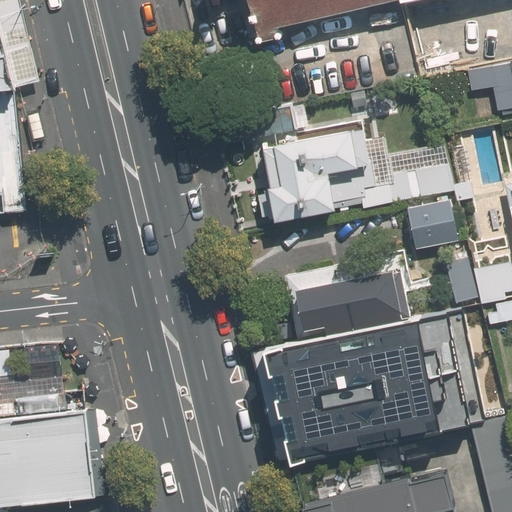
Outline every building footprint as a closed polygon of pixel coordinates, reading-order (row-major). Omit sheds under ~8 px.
[(251,0),(261,40),(280,36),(277,25),(386,0),(401,0),(402,1),(405,0),(251,0)] [(0,85),(14,84),(0,11),(0,85)] [(511,63),(476,70),(479,88),(497,85),(501,109),(511,106),(511,63)] [(284,98),(212,113),(218,143),(290,128),(284,98)] [(38,109),(26,112),(32,139),(45,136),(38,109)] [(259,145),(274,217),(356,201),(357,207),(448,189),(442,160),(380,173),(381,179),(365,182),(353,125),(259,145)] [(411,211),(419,249),(462,238),(453,200),(411,211)] [(493,246),(472,250),(483,300),(505,295),(504,291),(511,289),(511,275),(509,261),(496,263),(493,246)] [(402,249),(280,274),(294,341),(416,316),(402,249)] [(467,258),(451,262),(460,301),(477,297),(467,258)] [(487,313),(490,325),(511,320),(511,300),(496,305),(498,311),(487,313)] [(273,354),(294,451),(473,413),(452,316),(273,354)] [(0,416),(0,504),(97,493),(87,408),(0,416)] [(511,459),(501,413),(473,419),(494,511),(511,507),(511,459)] [(305,490),(310,511),(458,511),(447,462),(413,471),(411,465),(305,490)]
